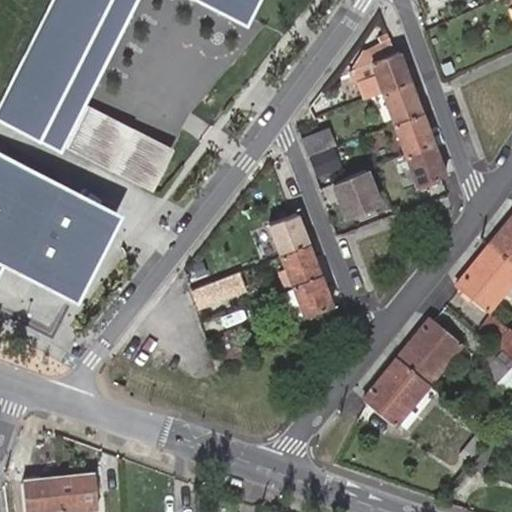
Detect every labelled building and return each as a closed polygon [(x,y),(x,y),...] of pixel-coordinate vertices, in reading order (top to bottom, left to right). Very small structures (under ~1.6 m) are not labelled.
[(57,0),(0,117),(51,142),(120,0),(216,0),(237,10),(242,0),(57,0)] [(453,0),(431,0),(422,4),(429,20),(457,8),(453,0)] [(417,84),(405,52),(378,62),(374,52),(365,72),(360,74),(364,85),(369,83),(374,99),(387,95),(417,84)] [(387,95),(398,124),(427,113),(417,84),(387,95)] [(169,150),(88,111),(72,144),(152,184),(169,150)] [(427,113),(398,124),(409,155),(438,145),(427,113)] [(341,125),(311,135),(316,151),(346,140),(341,125)] [(450,176),(438,145),(409,155),(420,186),(450,176)] [(111,212),(0,153),(0,247),(72,286),(111,212)] [(371,170),(338,182),(350,215),(383,203),(371,170)] [(271,222),(283,255),(313,243),(301,211),(271,222)] [(511,224),(493,248),(511,263),(511,224)] [(313,243),(283,255),(295,287),(324,275),(313,243)] [(491,313),(511,288),(511,263),(493,248),(460,287),(491,313)] [(243,271),(194,290),(200,307),(250,288),(243,271)] [(324,275),(295,287),(306,316),(335,306),(324,275)] [(511,331),(495,317),(485,329),(503,345),(511,334),(511,331)] [(401,358),(432,384),(465,345),(434,318),(401,358)] [(219,339),(230,368),(255,358),(242,322),(228,327),(231,335),(219,339)] [(511,334),(503,345),(511,352),(511,334)] [(511,363),(502,355),(495,351),(487,360),(494,366),(486,375),(509,395),(511,397),(511,363)] [(367,400),(398,426),(432,384),(401,358),(367,400)] [(465,454),(474,461),(492,440),(483,432),(465,454)] [(496,442),(475,467),(491,478),(511,454),(496,442)] [(96,511),(94,482),(60,484),(62,511),(96,511)] [(62,511),(60,484),(23,487),(24,511),(62,511)]
